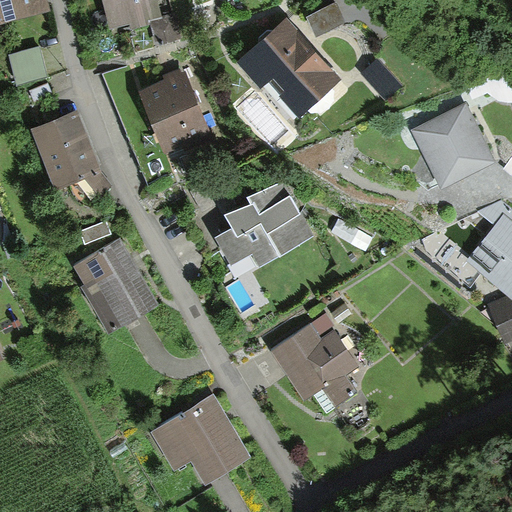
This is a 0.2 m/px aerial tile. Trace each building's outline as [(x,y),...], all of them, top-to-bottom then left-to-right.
[(19,8),(42,2),(41,0),(0,0),(0,5),(17,1),(19,8)] [(108,0),(111,14),(148,6),(146,0),(108,0)] [(333,3),(305,17),(312,31),(340,18),(333,3)] [(159,38),(177,32),(169,10),(151,17),(159,38)] [(270,76),(298,111),(333,83),(300,41),(293,47),(277,27),(253,46),(257,51),(238,66),(255,87),(270,76)] [(12,50),(20,80),(50,73),(43,42),(12,50)] [(374,54),(360,68),(385,94),(399,79),(374,54)] [(45,77),(25,86),(31,99),(50,91),(45,77)] [(140,95),(163,152),(202,136),(179,79),(140,95)] [(90,188),(105,180),(65,107),(28,127),(58,182),(80,170),(90,188)] [(445,185),(493,160),(465,107),(417,131),(445,185)] [(196,205),(220,191),(210,174),(186,188),(196,205)] [(275,248),(308,226),(284,190),(278,194),(266,177),(245,191),(251,201),(241,208),(234,198),(221,207),(229,219),(213,229),(232,258),(267,235),(275,248)] [(490,274),(507,287),(511,279),(511,225),(509,223),(511,218),(511,206),(499,196),(485,214),(495,221),(479,242),(490,251),(483,261),(493,269),(490,274)] [(106,327),(154,297),(137,270),(130,274),(121,259),(131,252),(118,231),(75,257),(87,277),(78,283),(106,327)] [(444,232),(428,245),(439,261),(445,257),(463,280),(480,266),(460,240),(454,245),(444,232)] [(500,330),(511,325),(511,293),(483,306),(500,330)] [(308,387),(322,408),(353,388),(340,368),(352,360),(332,328),(319,337),(306,317),(268,342),(301,392),(308,387)] [(179,436),(205,474),(246,446),(212,396),(184,414),(179,406),(150,426),(164,447),(179,436)]
